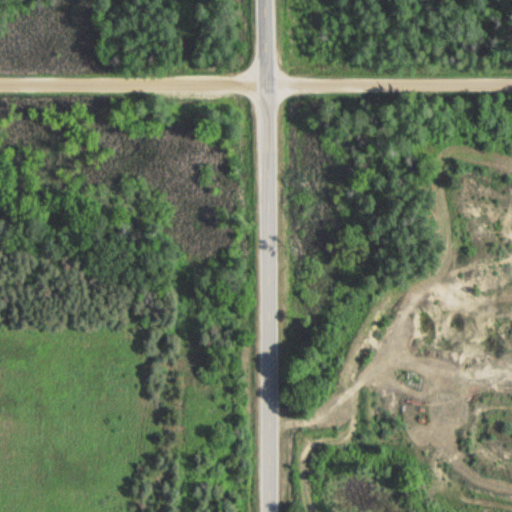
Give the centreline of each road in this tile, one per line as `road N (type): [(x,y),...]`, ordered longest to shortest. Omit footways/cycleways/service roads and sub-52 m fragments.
road 1 (residential): [(266,511),(259,0)]
road 2 (residential): [(0,80),(511,80)]
